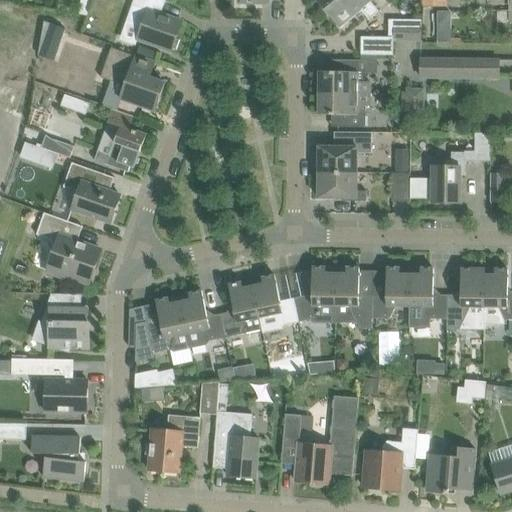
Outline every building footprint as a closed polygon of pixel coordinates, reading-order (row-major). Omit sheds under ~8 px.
[(134,0),(132,5),(127,20),(143,26),(138,40),(172,52),(173,48),(176,50),(180,40),(176,39),(182,22),(161,14),(165,0),(134,0)] [(316,0),(325,10),(337,0),(316,0)] [(369,0),(337,0),(325,10),(340,29),(362,11),(369,20),(379,12),(369,0)] [(435,0),(423,0),(424,8),(436,8),(435,0)] [(511,11),(510,11),(492,11),(492,22),(511,22),(511,11)] [(54,61),(65,29),(44,21),(38,55),(54,61)] [(0,41),(0,91),(14,94),(17,77),(19,77),(20,73),(30,74),(29,79),(30,80),(38,37),(11,32),(9,43),(0,41)] [(81,34),(78,44),(87,48),(91,38),(81,34)] [(361,37),(361,55),(393,55),(394,37),(361,37)] [(150,78),(155,63),(136,56),(136,57),(112,48),(101,78),(125,86),(121,99),(155,111),(165,83),(150,78)] [(462,78),(499,78),(499,60),(462,60),(421,59),(421,77),(462,78)] [(320,72),(320,93),(372,94),(372,81),(366,81),(366,60),(339,60),(339,72),(320,72)] [(406,115),(406,120),(425,120),(425,91),(406,91),(406,95),(401,95),(401,115),(406,115)] [(372,94),(320,93),(319,115),(339,115),(338,127),(366,128),(366,106),(371,106),(372,94)] [(97,153),(110,158),(107,165),(129,173),(130,167),(135,169),(136,164),(138,164),(140,159),(138,158),(147,135),(130,129),(134,117),(113,109),(97,153)] [(319,147),(319,173),(357,173),(357,154),(372,154),(372,133),(335,132),(334,133),(340,134),(340,147),(319,147)] [(411,179),(410,199),(432,199),(432,203),(460,203),(461,176),(466,176),(466,162),(491,162),(491,134),(475,133),(475,151),(465,151),(465,153),(452,153),(451,160),(446,161),(445,167),(432,167),(432,179),(411,179)] [(41,148),(71,158),(75,147),(51,138),(46,135),(41,148)] [(398,162),(397,174),(411,174),(411,162),(398,162)] [(102,185),(106,175),(72,163),(64,187),(78,193),(72,210),(111,223),(121,195),(104,189),(102,185)] [(357,173),(319,173),(318,198),(343,198),(342,201),(367,201),(367,191),(357,191),(357,173)] [(410,202),(410,199),(411,179),(411,174),(397,174),(393,174),(392,202),(410,202)] [(491,175),(491,201),(505,201),(505,175),(491,175)] [(44,213),(42,221),(37,235),(50,239),(55,249),(47,271),(68,279),(69,277),(88,283),(93,268),(95,269),(101,250),(71,239),(76,226),(77,226),(77,225),(44,213)] [(0,268),(0,276),(7,279),(18,248),(9,245),(0,268)] [(312,295),(294,299),(299,322),(312,319),(312,322),(335,322),(336,267),(313,267),(312,295)] [(360,268),(336,267),(335,322),(357,323),(360,329),(373,329),(373,319),(373,294),(359,294),(360,268)] [(387,295),(373,294),(373,319),(390,319),(396,306),(410,307),(410,268),(387,268),(387,295)] [(434,269),(410,268),(410,307),(424,307),(430,319),(447,320),(447,295),(434,295),(434,269)] [(447,295),(447,320),(447,330),(485,329),(486,307),(484,307),(485,269),(461,269),(461,295),(447,295)] [(508,269),(485,269),(484,307),(486,307),(485,325),(504,325),(504,320),(511,320),(511,295),(508,296),(508,290),(508,269)] [(275,275),(252,280),(262,329),(263,333),(280,329),(282,326),(299,322),(294,299),(281,301),(275,275)] [(235,311),(221,314),(226,338),(243,334),(243,333),(262,329),(252,280),(229,285),(235,311)] [(202,291),(179,296),(191,348),(207,345),(209,341),(226,338),(221,314),(208,317),(202,291)] [(57,348),(69,352),(70,348),(89,348),(89,332),(85,332),(85,324),(87,324),(87,309),(79,309),(80,295),(51,294),(51,325),(40,322),(34,340),(50,345),(50,348),(57,348)] [(136,349),(135,361),(154,357),(153,353),(171,350),(174,352),(191,348),(179,296),(156,301),(157,305),(162,327),(148,330),(146,321),(137,323),(136,349)] [(12,374),(64,375),(66,375),(67,360),(13,359),(12,374)] [(348,361),(338,361),(338,371),(348,371),(348,361)] [(335,363),(308,365),(310,375),(335,374),(335,363)] [(258,379),(255,364),(233,369),(235,381),(258,379)] [(88,380),(64,380),(46,379),(46,412),(85,413),(85,421),(86,421),(86,398),(88,398),(88,380)] [(472,390),(471,397),(485,398),(487,381),(466,379),(465,389),(472,390)] [(217,415),(218,412),(220,382),(203,384),(200,414),(217,415)] [(218,412),(217,415),(213,468),(228,469),(228,476),(256,478),(259,439),(251,438),(253,414),(226,413),(229,385),(220,384),(218,412)] [(511,388),(487,386),(486,398),(511,400),(511,388)] [(299,444),(297,466),(296,482),(310,483),(313,486),(316,487),(319,487),(323,486),(326,484),(329,484),(330,474),(353,476),(359,398),(334,396),(330,446),(299,444)] [(284,436),(300,438),(302,416),(286,414),(284,436)] [(172,416),(172,425),(168,424),(167,431),(152,430),(151,444),(146,443),(145,456),(150,456),(149,470),(180,472),(182,447),(198,448),(201,418),(172,416)] [(0,439),(26,440),(27,424),(0,423),(0,439)] [(404,429),(402,443),(388,442),(384,445),(383,453),(367,451),(364,487),(368,488),(370,490),(373,491),(376,491),(379,491),(382,489),(400,490),(402,463),(415,464),(414,470),(415,470),(419,430),(404,429)] [(80,454),(81,437),(32,436),(32,453),(47,454),(44,477),(84,482),(87,462),(79,461),(79,454),(80,454)] [(449,489),(472,491),(476,449),(450,447),(444,451),(444,456),(430,455),(427,492),(449,494),(449,489)] [(511,458),(502,462),(492,465),(500,494),(511,490),(511,458)]
